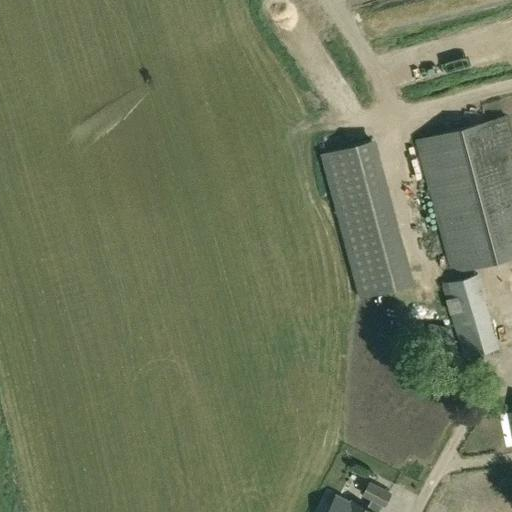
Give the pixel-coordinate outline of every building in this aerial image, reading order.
[(274,0),(272,1),(285,24),(306,12),(299,0),(274,0)] [(511,257),(511,140),(506,117),(417,140),(452,274),(511,257)] [(371,140),(321,154),(359,297),(409,284),(371,140)] [(477,274),(462,278),(441,284),(445,300),(449,315),(455,314),(458,326),(451,327),(430,322),(414,341),(420,360),(443,365),(456,349),(457,348),(459,348),(460,351),(466,349),(468,356),(499,348),(477,274)] [(390,494),(368,483),(363,494),(372,498),(367,508),(353,501),(347,511),(378,511),(383,504),(384,505),(390,494)]
